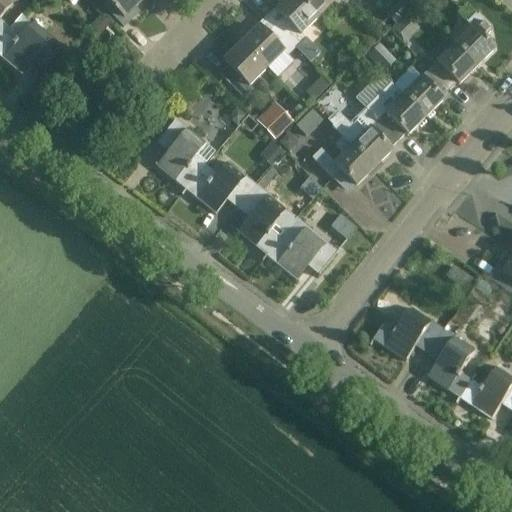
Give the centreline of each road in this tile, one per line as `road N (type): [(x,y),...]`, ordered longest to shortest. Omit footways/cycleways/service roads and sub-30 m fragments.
road 1 (unclassified): [(312,352),(0,115)]
road 2 (residential): [(312,352),(511,99)]
road 3 (unclassified): [(511,497),(312,352)]
